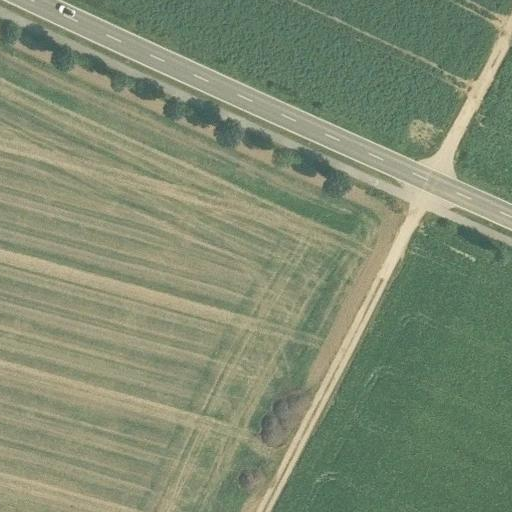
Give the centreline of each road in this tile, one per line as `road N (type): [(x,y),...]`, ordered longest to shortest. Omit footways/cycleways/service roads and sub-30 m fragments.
road 1 (track): [(262,511),(511,29)]
road 2 (tertiary): [(511,218),(18,0)]
